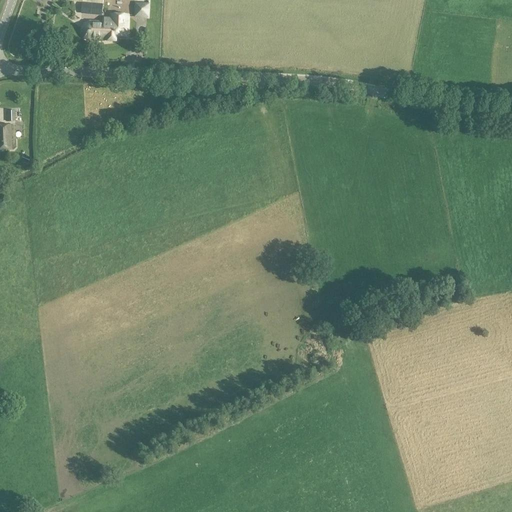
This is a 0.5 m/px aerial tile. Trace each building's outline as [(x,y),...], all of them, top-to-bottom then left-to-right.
[(83,4),(82,15),(102,17),(103,5),(83,4)] [(150,4),(135,4),(135,18),(149,19),(150,4)] [(86,38),(89,40),(106,40),(106,44),(117,44),(117,37),(129,37),(129,25),(129,15),(111,15),(111,18),(104,18),(104,24),(89,24),(85,26),(83,29),(83,32),(84,35),(86,38)] [(8,121),(16,121),(16,107),(8,107),(8,121)] [(16,125),(0,124),(0,150),(14,150),(16,148),(16,125)]
